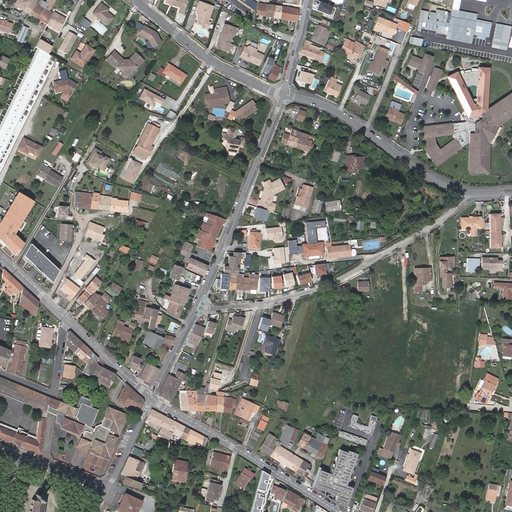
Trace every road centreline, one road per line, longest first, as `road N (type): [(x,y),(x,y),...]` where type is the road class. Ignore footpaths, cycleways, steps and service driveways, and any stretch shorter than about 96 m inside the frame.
road 1 (residential): [(198,304),(271,302),(319,288),(456,207),(466,191)]
road 2 (residential): [(282,95),(198,304)]
road 3 (residential): [(150,398),(338,511)]
road 4 (residential): [(466,191),(427,176),(324,106),(282,95)]
road 5 (residential): [(282,95),(219,66),(135,0)]
road 6 (residential): [(68,321),(52,391),(0,371)]
